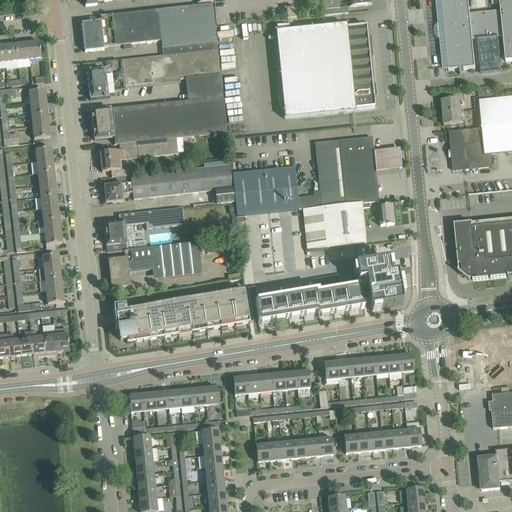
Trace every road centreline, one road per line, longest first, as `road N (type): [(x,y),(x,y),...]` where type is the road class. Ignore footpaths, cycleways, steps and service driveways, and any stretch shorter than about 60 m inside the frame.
road 1 (residential): [(97,378),(56,21)]
road 2 (secondary): [(97,378),(420,323)]
road 3 (unclassified): [(433,303),(400,0)]
road 4 (residential): [(447,467),(313,481)]
road 5 (residential): [(112,511),(97,378)]
